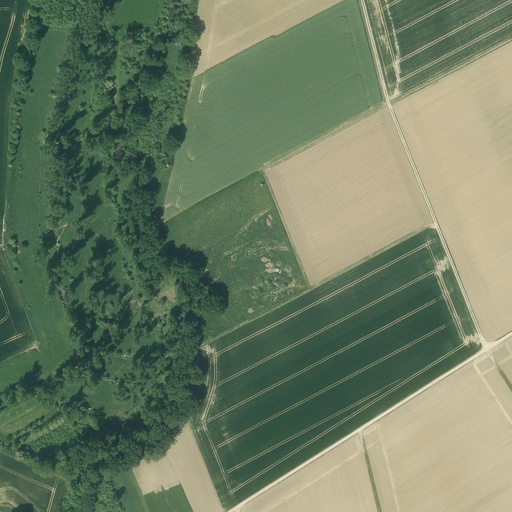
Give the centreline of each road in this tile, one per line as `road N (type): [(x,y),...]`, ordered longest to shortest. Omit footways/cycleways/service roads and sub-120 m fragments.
road 1 (track): [(108,464),(156,449),(182,425),(197,385),(197,346),(236,327),(184,253),(164,252),(148,185),(147,168),(169,163),(197,0)]
road 2 (track): [(511,39),(155,227)]
road 3 (track): [(0,364),(38,348),(4,247),(11,98),(31,0)]
road 4 (track): [(485,350),(388,103),(362,0)]
road 5 (track): [(230,511),(485,350)]
road 6 (track): [(262,171),(309,289),(236,327)]
road 7 (track): [(435,223),(309,289)]
